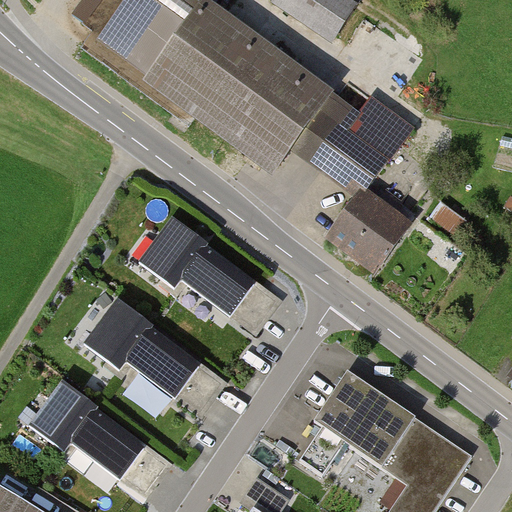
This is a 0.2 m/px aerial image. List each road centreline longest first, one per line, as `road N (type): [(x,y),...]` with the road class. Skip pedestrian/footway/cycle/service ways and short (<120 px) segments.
road 1 (tertiary): [(0,37),(340,292)]
road 2 (track): [(0,373),(140,142)]
road 3 (residential): [(193,511),(340,292)]
road 4 (tertiary): [(340,292),(511,421)]
